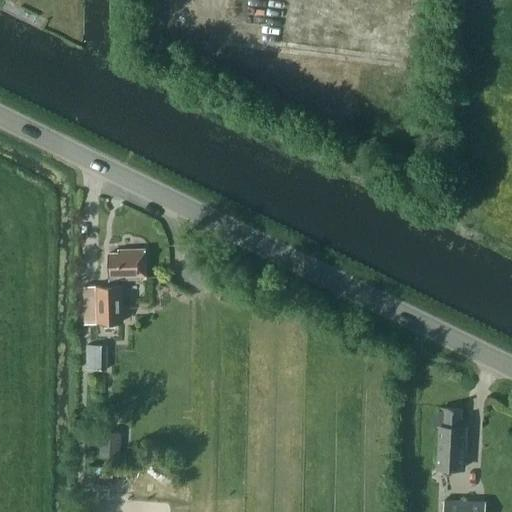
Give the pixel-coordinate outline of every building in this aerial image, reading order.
[(119,252),(109,253),(110,286),(97,286),(98,322),(122,321),(121,285),(118,285),(118,278),(146,278),(145,249),(119,250),(119,252)] [(106,345),(87,345),(87,369),(106,369),(106,345)] [(432,411),(432,425),(435,429),(439,429),(436,467),(461,469),(463,441),(465,441),(466,418),(460,417),(461,409),(440,407),(437,407),(432,411)] [(87,430),(86,438),(98,439),(99,431),(87,430)] [(101,431),(100,456),(120,457),(121,432),(101,431)] [(123,485),(123,468),(87,467),(87,484),(123,485)] [(443,500),(442,511),(483,511),(484,502),(443,500)]
